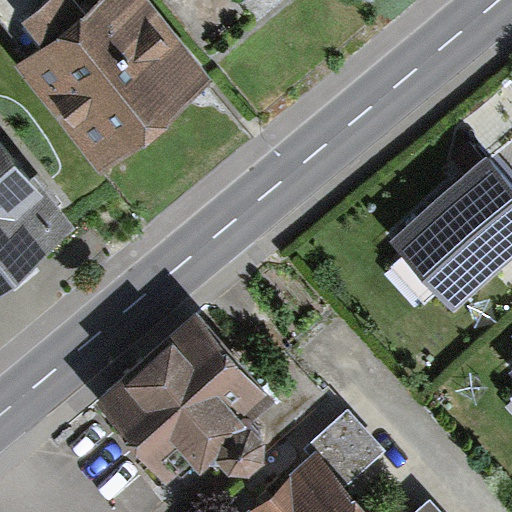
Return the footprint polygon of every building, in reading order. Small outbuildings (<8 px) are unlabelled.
[(159,0),(80,0),(17,51),(99,152),(210,62),(159,0)] [(104,230),(0,110),(0,305),(7,314),(104,230)] [(511,296),(511,169),(426,238),(488,316),(511,296)] [(301,389),(231,311),(128,404),(198,481),(301,389)] [(370,511),(319,454),(252,511),(370,511)]
